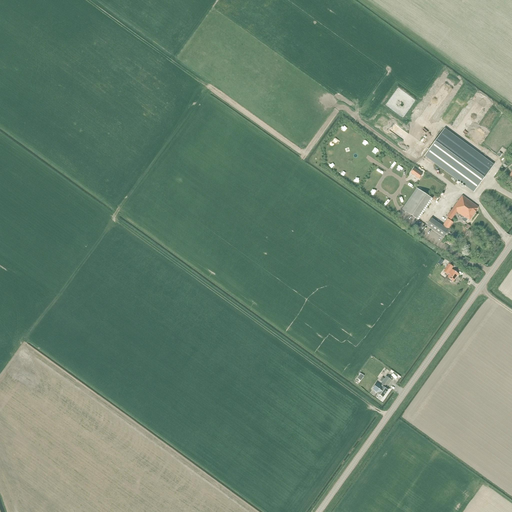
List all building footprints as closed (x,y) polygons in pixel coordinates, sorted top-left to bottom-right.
[(424,156),(473,192),(494,165),(445,129),(424,156)] [(414,169),(411,173),(419,179),(422,174),(414,169)] [(416,188),(402,209),(418,220),(433,199),(423,193),(416,188)] [(472,209),(475,212),(478,208),(463,196),(447,217),(451,220),(457,212),(460,208),(468,214),(472,209)] [(460,208),(457,212),(464,218),(462,221),(465,223),(467,220),(469,221),(476,212),(475,212),(472,209),(468,214),(460,208)] [(432,218),(426,226),(443,238),(449,230),(448,230),(453,223),(447,219),(443,226),(432,218)] [(449,264),(444,272),(448,275),(449,273),(450,274),(447,278),(450,280),(449,281),(451,282),(452,281),(453,282),(459,275),(452,269),(453,267),(449,264)] [(388,391),(385,388),(386,387),(387,387),(392,381),(386,376),(384,379),(382,382),(381,383),(382,384),(381,386),(377,383),(372,389),(377,393),(383,398),(388,391)]
